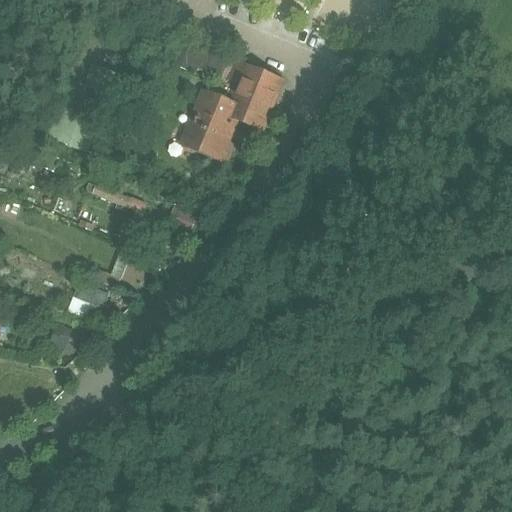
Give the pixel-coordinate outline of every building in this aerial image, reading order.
[(70,27),(43,103),(61,109),(88,33),(70,27)] [(107,40),(89,34),(51,139),(89,153),(97,130),(81,124),(84,117),(80,116),(90,88),(97,69),(107,40)] [(225,58),(195,45),(193,50),(186,47),(181,45),(180,48),(176,46),(174,51),(172,50),(168,61),(178,65),(180,61),(200,69),(202,65),(220,72),(225,58)] [(250,68),(235,105),(244,108),(239,120),(264,130),(284,82),(250,68)] [(134,82),(97,69),(90,88),(127,102),(134,82)] [(235,105),(206,93),(198,113),(202,115),(190,143),(188,142),(188,143),(222,157),(222,156),(220,155),(232,127),(235,129),(239,120),(244,108),(235,105)] [(94,187),(90,196),(141,216),(145,207),(94,187)] [(188,231),(194,218),(173,208),(167,222),(188,231)] [(137,255),(127,281),(143,287),(150,270),(162,275),(149,290),(173,263),(155,256),(153,261),(137,255)] [(123,279),(101,271),(96,281),(119,290),(123,279)] [(112,295),(82,283),(76,298),(106,310),(112,295)] [(54,325),(47,350),(71,357),(78,333),(54,325)]
